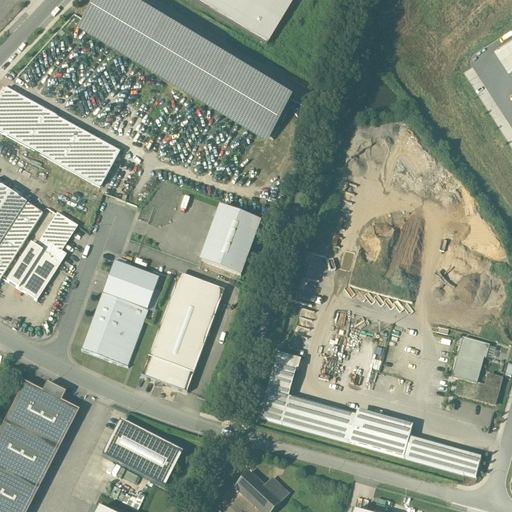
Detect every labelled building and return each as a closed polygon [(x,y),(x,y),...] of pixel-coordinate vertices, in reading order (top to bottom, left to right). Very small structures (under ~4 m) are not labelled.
[(293,101),(124,0),(96,0),(79,29),(268,142),(293,101)] [(295,0),(193,0),(269,44),(295,0)] [(119,153),(4,90),(0,98),(0,133),(100,189),(119,153)] [(157,178),(143,220),(169,229),(184,187),(157,178)] [(0,243),(25,205),(0,189),(0,243)] [(0,281),(42,216),(25,205),(0,243),(0,281)] [(260,224),(220,210),(200,262),(240,277),(260,224)] [(54,216),(34,248),(60,265),(65,256),(60,253),(75,229),(54,216)] [(34,248),(29,245),(5,283),(35,302),(60,265),(34,248)] [(160,281),(115,264),(103,296),(148,312),(160,281)] [(224,292),(178,275),(141,377),(187,394),(224,292)] [(511,297),(441,277),(433,304),(503,324),(511,297)] [(148,312),(103,296),(82,352),(127,369),(148,312)] [(459,380),(477,385),(484,359),(486,360),(489,348),(463,340),(452,379),(459,381),(459,380)] [(280,424),(289,398),(301,358),(278,353),(259,419),(280,424)] [(477,385),(459,380),(459,381),(455,396),(494,406),(501,381),(487,376),(485,387),(477,385)] [(25,511),(77,413),(22,385),(0,427),(0,511),(25,511)] [(355,417),(289,398),(280,424),(348,443),(355,417)] [(411,433),(355,417),(348,443),(404,459),(409,440),(411,433)] [(184,454),(120,422),(102,457),(165,489),(184,454)] [(468,456),(409,440),(404,459),(464,476),(468,456)] [(272,511),(281,503),(249,473),(234,489),(259,511),(272,511)]
